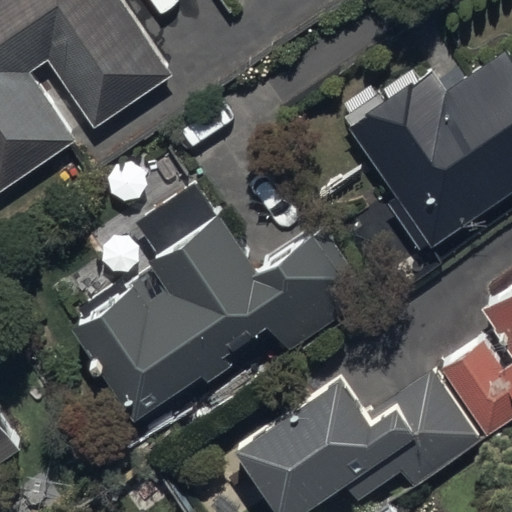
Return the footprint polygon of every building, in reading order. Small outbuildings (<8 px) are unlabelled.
[(0,0),(0,187),(2,190),(79,139),(32,69),(54,54),(100,124),(176,74),(127,0),(0,0)] [(432,243),(511,190),(511,49),(453,88),(436,62),(350,118),(367,144),(432,243)] [(320,225),(261,264),(224,208),(72,308),(142,415),(276,327),(291,349),(369,299),(320,225)] [(511,344),(511,363),(504,369),(482,336),(443,362),(490,434),(511,419),(511,287),(486,305),(511,344)] [(418,480),(481,438),(434,367),(371,409),(345,371),(241,439),(289,511),(305,511),(353,481),(362,496),(408,466),(418,480)] [(0,404),(0,464),(28,446),(0,404)] [(371,511),(400,511),(392,499),(371,511)]
